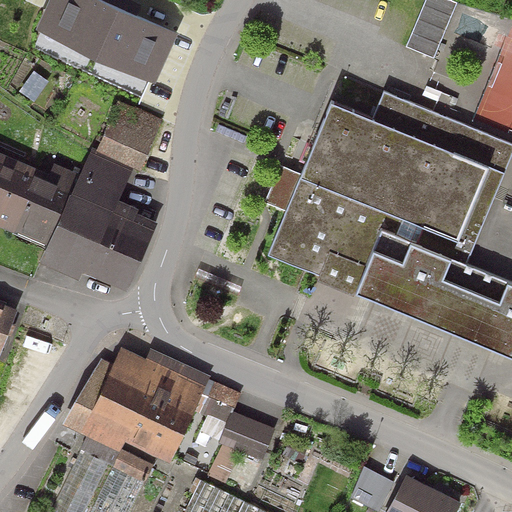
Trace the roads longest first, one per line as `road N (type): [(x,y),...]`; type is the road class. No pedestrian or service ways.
road 1 (residential): [(511,485),(178,344),(153,312)]
road 2 (residential): [(240,0),(212,47),(190,117),(179,218),(158,271),(153,312)]
road 3 (residential): [(98,319),(0,471)]
